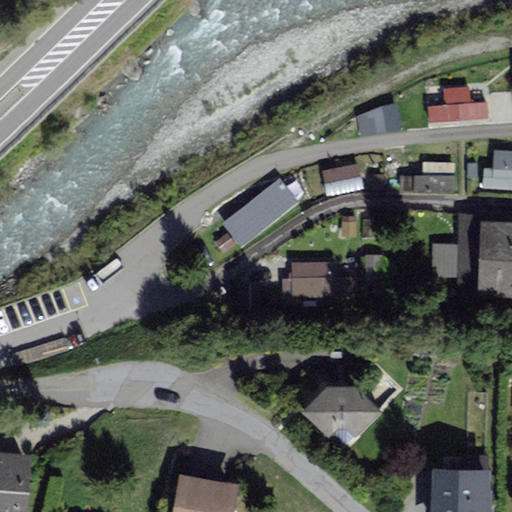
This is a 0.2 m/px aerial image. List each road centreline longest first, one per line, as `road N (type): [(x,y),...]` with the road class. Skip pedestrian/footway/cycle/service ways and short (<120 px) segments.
road 1 (residential): [(511,205),(335,205),(213,283),(0,345)]
road 2 (residential): [(0,388),(142,383),(195,393),(268,436),(353,511)]
road 3 (secondary): [(0,134),(138,0)]
road 4 (secondary): [(89,0),(0,88)]
